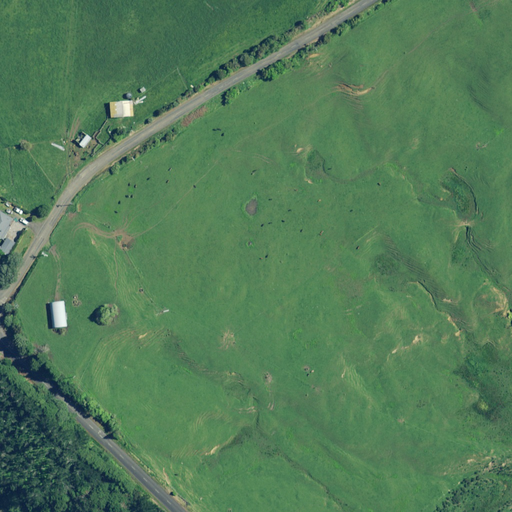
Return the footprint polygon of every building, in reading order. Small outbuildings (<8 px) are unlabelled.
[(134,116),(133,101),(110,102),(111,117),(134,116)] [(91,138),(82,131),(75,141),(84,147),(91,138)] [(12,217),(0,211),(0,238),(1,239),(12,217)] [(16,243),(7,238),(0,249),(0,250),(8,256),(16,243)] [(66,326),(64,301),(51,303),(53,328),(66,326)]
